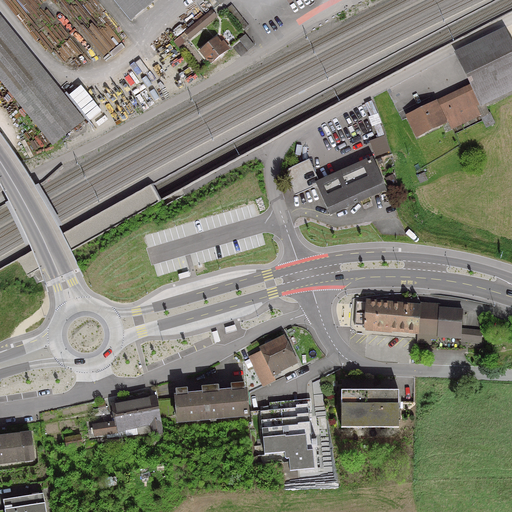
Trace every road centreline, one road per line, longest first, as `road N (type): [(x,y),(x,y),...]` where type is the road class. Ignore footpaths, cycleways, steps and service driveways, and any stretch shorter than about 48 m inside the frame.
road 1 (unclassified): [(341,4),(0,188)]
road 2 (tertiary): [(511,374),(350,363),(303,275)]
road 3 (residential): [(371,94),(290,137),(270,158),(270,184),(303,275)]
road 4 (primary): [(303,275),(393,264),(511,285)]
road 5 (primary): [(303,275),(268,274),(107,314)]
road 6 (primary): [(116,339),(273,292),(303,275)]
road 7 (primary): [(74,307),(0,162)]
road 8 (track): [(511,19),(371,94)]
